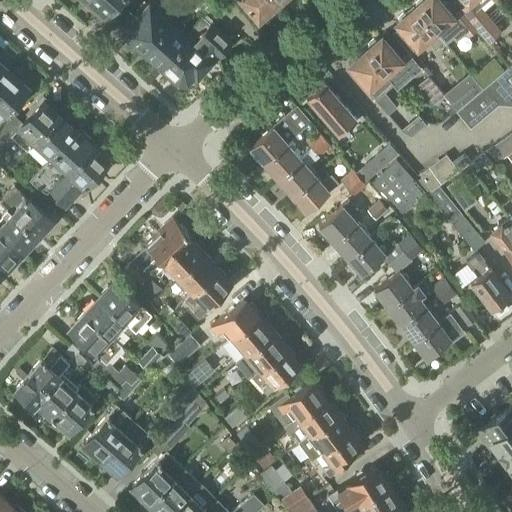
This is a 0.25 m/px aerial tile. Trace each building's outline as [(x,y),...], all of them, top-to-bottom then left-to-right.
[(87,0),(104,14),(116,0),(87,0)] [(143,48),(167,20),(159,13),(162,10),(152,0),(124,31),(143,48)] [(209,0),(213,5),(222,14),(231,5),(225,0),(209,0)] [(241,0),(257,19),(276,3),(273,0),(241,0)] [(438,0),(421,0),(413,7),(434,31),(436,34),(443,41),(445,43),(452,37),(455,40),(464,33),(467,37),(477,29),(462,13),(463,12),(460,9),(452,16),(438,0)] [(464,0),(467,3),(460,9),(463,12),(462,13),(477,29),(487,42),(500,31),(483,10),(484,9),(481,4),(485,0),(464,0)] [(427,38),(435,48),(443,41),(436,34),(434,31),(413,7),(395,22),(416,47),(427,38)] [(161,64),(185,37),(177,29),(180,26),(170,17),(167,20),(143,48),(161,64)] [(185,37),(161,64),(169,71),(167,73),(182,87),(195,73),(196,74),(210,60),(208,59),(213,53),(217,57),(231,41),(210,23),(195,40),(188,33),(185,37)] [(417,70),(414,66),(405,56),(401,59),(381,36),(364,50),(385,75),(396,88),(417,70)] [(396,88),(385,75),(364,50),(348,64),(375,96),(374,97),(387,113),(395,106),(382,91),(392,83),(396,88)] [(502,59),(507,66),(511,61),(511,54),(510,52),(502,59)] [(511,61),(507,66),(455,109),(470,126),(504,98),(511,98),(511,61)] [(0,83),(11,72),(0,62),(0,83)] [(0,117),(27,86),(11,72),(0,83),(0,117)] [(444,95),(427,75),(417,84),(433,104),(444,95)] [(324,82),(306,97),(338,134),(356,119),(324,82)] [(34,142),(59,114),(42,99),(10,134),(2,127),(0,129),(0,160),(9,169),(34,142)] [(269,157),(287,142),(310,122),(296,105),(248,146),(261,161),(268,156),(269,157)] [(47,158),(74,128),(59,114),(34,142),(42,149),(39,152),(47,158)] [(48,189),(91,143),(74,128),(47,158),(38,168),(28,178),(36,185),(48,189)] [(312,148),(324,137),(317,130),(305,140),(312,148)] [(511,135),(510,133),(488,150),(496,162),(506,154),(511,162),(511,135)] [(324,137),(312,148),(319,156),(331,145),(324,137)] [(276,178),(300,158),(287,142),(269,157),(268,156),(261,161),(276,178)] [(388,142),(355,172),(359,177),(364,182),(397,152),(388,142)] [(91,143),(48,189),(64,204),(107,158),(91,143)] [(319,156),(312,148),(300,158),(276,178),(291,196),(297,190),(296,189),(314,173),(307,165),(319,156)] [(452,161),(458,169),(471,161),(465,152),(452,161)] [(458,169),(452,161),(446,153),(419,172),(431,189),(437,185),(458,169)] [(480,168),(488,161),(482,153),(473,159),(480,168)] [(21,172),(28,178),(38,168),(31,161),(21,172)] [(424,192),(414,181),(396,161),(373,181),(401,212),(424,192)] [(347,188),(359,177),(355,172),(352,168),(340,179),(347,188)] [(297,190),(291,196),(305,211),(337,182),(330,174),(321,182),(314,173),(296,189),(297,190)] [(464,209),(476,200),(458,176),(446,185),(463,209),(464,209)] [(359,177),(347,188),(353,194),(365,184),(364,182),(359,177)] [(0,202),(7,208),(36,234),(50,218),(15,185),(0,202)] [(437,185),(431,189),(425,193),(449,222),(472,250),(484,241),(460,213),(437,185)] [(375,219),(387,208),(378,199),(366,209),(375,219)] [(338,237),(356,221),(342,205),(318,225),(331,240),(337,236),(338,237)] [(2,215),(0,217),(0,229),(22,249),(36,234),(7,208),(1,215),(2,215)] [(511,256),(511,222),(507,217),(491,229),(511,256)] [(189,234),(174,218),(131,260),(132,261),(146,275),(160,261),(184,236),(185,237),(189,234)] [(347,258),(370,237),(356,221),(338,237),(337,236),(331,240),(347,258)] [(0,259),(7,266),(22,249),(0,229),(0,259)] [(404,250),(416,241),(409,233),(397,242),(397,243),(404,250)] [(184,236),(160,261),(175,276),(200,253),(203,250),(195,241),(192,244),(185,237),(184,236)] [(354,274),(358,271),(361,274),(384,253),(370,237),(347,258),(349,261),(345,264),(354,274)] [(416,241),(404,250),(411,258),(423,249),(416,241)] [(389,262),(404,250),(397,243),(383,255),(389,262)] [(175,276),(191,292),(215,269),(210,263),(213,260),(203,250),(200,253),(175,276)] [(399,269),(411,259),(411,258),(404,250),(389,262),(397,271),(399,269)] [(490,308),(509,294),(478,251),(465,260),(476,275),(465,284),(475,298),(480,295),(490,308)] [(137,284),(146,275),(132,261),(123,270),(137,284)] [(230,284),(224,277),(227,274),(220,267),(216,270),(215,269),(191,292),(198,300),(192,307),(198,314),(230,284)] [(392,302),(412,287),(399,269),(397,271),(373,289),(385,305),(392,300),(392,302)] [(146,275),(137,284),(153,298),(162,288),(147,275),(146,275)] [(437,294),(449,284),(443,276),(431,285),(437,294)] [(424,303),(419,297),(429,289),(422,279),(412,287),(392,302),(392,300),(385,305),(398,322),(424,303)] [(128,321),(126,323),(134,329),(149,313),(113,280),(100,295),(128,321)] [(449,284),(437,294),(443,303),(456,294),(449,284)] [(100,295),(85,311),(109,334),(117,326),(128,335),(134,329),(126,323),(128,321),(100,295)] [(222,327),(230,336),(256,314),(255,312),(258,310),(251,302),(248,304),(243,298),(209,326),(215,333),(222,327)] [(468,325),(475,319),(462,302),(454,308),(468,325)] [(418,334),(437,320),(424,303),(398,322),(412,340),(419,336),(418,334)] [(173,310),(167,304),(158,312),(164,318),(173,310)] [(85,311),(69,327),(100,356),(105,360),(120,344),(109,334),(85,311)] [(221,344),(235,361),(244,353),(271,331),(269,330),(273,327),(266,319),(263,322),(256,314),(230,336),(221,344)] [(172,327),(183,338),(188,333),(191,331),(181,320),(172,327)] [(419,336),(412,340),(425,357),(450,338),(437,320),(418,334),(419,336)] [(258,370),(285,348),(271,331),(244,353),(235,361),(249,378),(251,376),(258,370)] [(151,345),(160,353),(168,346),(155,333),(148,342),(151,345)] [(164,355),(175,367),(199,345),(188,333),(183,338),(164,355)] [(72,357),(77,351),(79,349),(71,343),(64,350),(72,357)] [(163,356),(160,353),(151,345),(138,361),(147,369),(163,356)] [(297,363),(291,355),(294,352),(289,346),(285,349),(285,348),(258,370),(251,376),(258,385),(264,392),(297,363)] [(31,402),(34,399),(57,373),(67,363),(51,347),(26,374),(19,368),(15,372),(22,379),(14,387),(31,402)] [(77,351),(72,357),(70,360),(79,368),(86,360),(77,351)] [(111,380),(119,371),(105,360),(100,356),(93,364),(105,375),(111,380)] [(130,384),(138,377),(124,364),(119,371),(126,380),(130,384)] [(184,375),(190,383),(192,386),(202,378),(193,368),(184,375)] [(113,393),(115,391),(126,380),(119,371),(111,380),(105,375),(99,381),(113,393)] [(34,399),(51,414),(74,388),(57,373),(34,399)] [(130,384),(126,380),(115,391),(123,399),(141,379),(138,377),(130,384)] [(268,405),(283,425),(286,423),(288,422),(294,417),(296,415),(323,396),(327,393),(320,384),(316,387),(310,379),(288,395),(285,392),(268,405)] [(67,428),(96,397),(79,382),(74,388),(51,414),(67,428)] [(178,416),(198,393),(192,386),(190,383),(168,407),(178,416)] [(223,389),(214,396),(219,402),(228,394),(223,389)] [(131,484),(147,500),(171,476),(173,474),(181,465),(182,465),(167,450),(190,427),(187,425),(207,403),(198,393),(178,416),(179,417),(150,447),(159,456),(131,484)] [(298,442),(309,433),(336,413),(340,410),(333,401),(329,404),(323,396),(296,415),(294,417),(288,422),(286,423),(283,425),(297,442),(298,442)] [(511,403),(478,429),(492,448),(496,444),(511,465),(511,403)] [(224,417),(231,426),(247,413),(240,404),(224,417)] [(99,456),(131,420),(114,405),(82,441),(99,456)] [(311,460),(315,457),(323,451),(349,431),(344,424),(348,421),(341,412),(337,415),(336,413),(309,433),(298,442),(311,460)] [(131,420),(99,456),(115,471),(147,435),(131,420)] [(358,442),(356,441),(361,438),(359,436),(354,429),(350,432),(349,431),(323,451),(315,457),(322,466),(322,467),(327,474),(360,449),(356,444),(358,442)] [(260,443),(253,434),(243,442),(251,451),(260,443)] [(220,444),(228,451),(236,444),(228,436),(220,444)] [(272,461),(266,452),(257,459),(263,468),(272,461)] [(242,470),(250,462),(242,454),(234,462),(242,470)] [(273,488),(284,480),(271,464),(260,473),(273,488)] [(147,500),(159,511),(167,511),(187,492),(197,482),(198,481),(182,465),(181,465),(173,474),(171,476),(147,500)] [(358,500),(385,483),(374,465),(327,495),(331,501),(340,496),(347,507),(356,501),(358,500)] [(278,495),(285,504),(289,509),(308,496),(300,484),(292,490),(284,480),(273,488),(278,495)] [(214,496),(198,481),(197,482),(187,492),(167,511),(198,511),(203,507),(213,497),(214,496)] [(378,511),(397,500),(385,483),(358,500),(365,511),(362,511),(378,511)] [(198,511),(254,511),(264,505),(253,494),(231,511),(230,511),(214,496),(213,497),(203,507),(198,511)] [(0,511),(1,511),(9,504),(0,496),(0,511)] [(308,496),(289,509),(290,511),(311,511),(312,511),(317,508),(308,496)] [(403,511),(397,500),(378,511),(403,511)]
